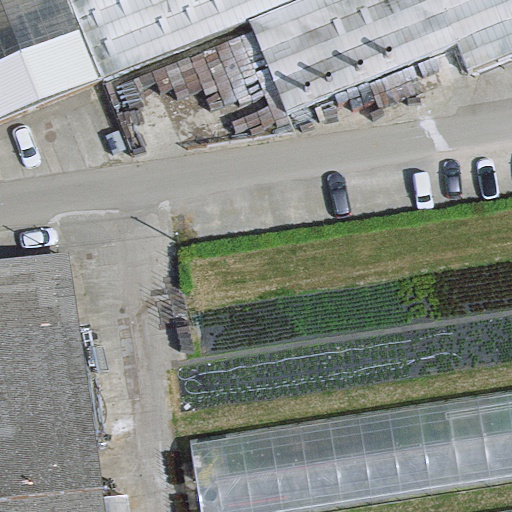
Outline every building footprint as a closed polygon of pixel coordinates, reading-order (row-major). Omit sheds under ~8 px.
[(511,0),(0,0),(0,122),(247,22),(285,114),(452,46),(466,80),(511,60),(511,0)] [(69,258),(0,267),(0,498),(100,485),(69,258)] [(184,356),(185,395),(286,392),(285,361),(267,362),(267,353),(184,356)] [(511,384),(203,423),(214,505),(511,467),(511,384)] [(103,511),(100,485),(0,498),(0,511),(103,511)]
